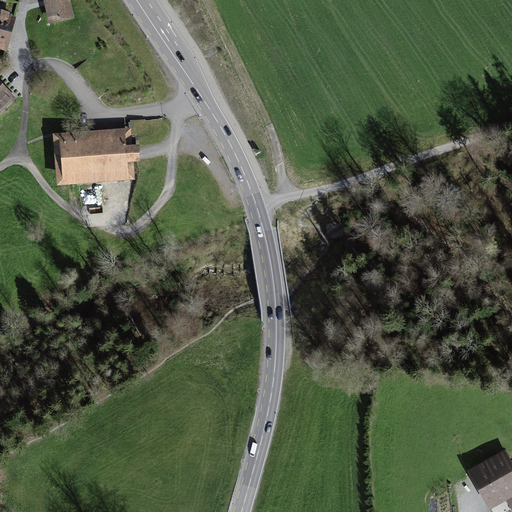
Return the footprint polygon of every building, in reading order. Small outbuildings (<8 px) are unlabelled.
[(75,0),(48,0),(53,24),(80,18),(75,0)] [(16,14),(0,9),(0,45),(7,48),(16,14)] [(0,113),(15,99),(0,83),(0,113)] [(136,175),(129,124),(53,133),(60,185),(136,175)] [(511,448),(511,447),(470,469),(493,511),(508,503),(511,509),(511,448)]
